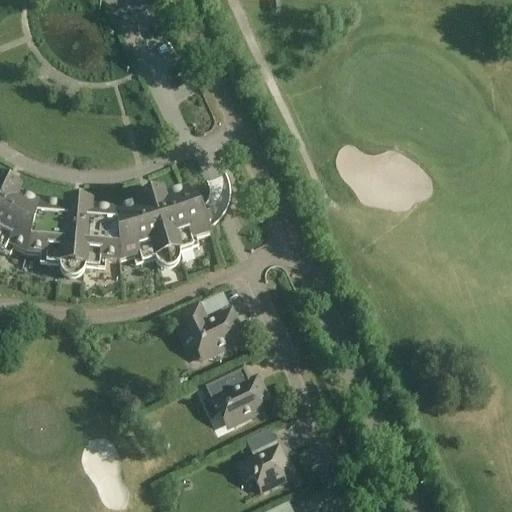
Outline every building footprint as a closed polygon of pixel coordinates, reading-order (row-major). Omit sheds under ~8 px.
[(0,254),(4,257),(7,249),(25,258),(45,260),(45,268),(98,273),(99,264),(119,266),(138,260),(140,268),(192,253),(189,245),(209,239),(206,232),(209,231),(204,222),(203,221),(201,222),(186,194),(162,202),(160,197),(136,204),(137,209),(114,216),(89,214),(89,209),(64,207),(63,212),(39,210),(16,199),(18,194),(0,185),(0,254)] [(210,312),(232,304),(229,296),(207,304),(210,312)] [(230,313),(205,324),(198,308),(174,319),(182,335),(178,337),(186,352),(199,346),(200,348),(201,348),(208,361),(237,347),(231,336),(239,333),(230,313)] [(211,420),(219,416),(226,432),(262,415),(257,404),(265,400),(255,380),(204,405),(211,420)] [(255,441),(247,445),(252,454),(259,450),(255,441)] [(284,484),(279,474),(286,470),(277,450),(238,469),(245,484),(252,481),(253,483),(254,482),(260,495),(284,484)]
